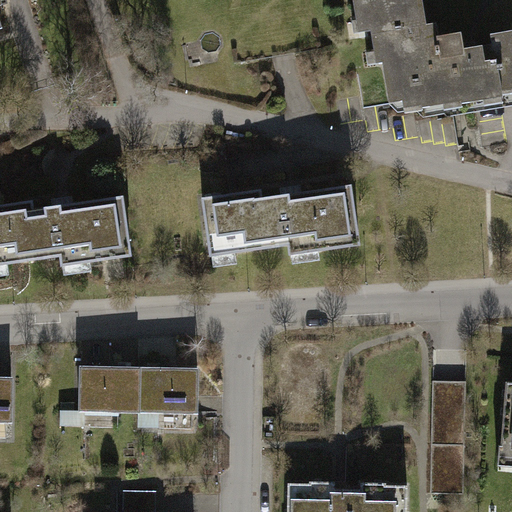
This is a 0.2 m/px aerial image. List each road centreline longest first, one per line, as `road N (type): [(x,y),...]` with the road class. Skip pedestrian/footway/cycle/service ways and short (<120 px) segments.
road 1 (residential): [(511,187),(216,113),(139,113),(98,0)]
road 2 (residential): [(511,303),(239,316)]
road 3 (residential): [(239,316),(0,328)]
road 4 (residential): [(239,316),(238,511)]
road 5 (unknown): [(51,116),(19,0)]
